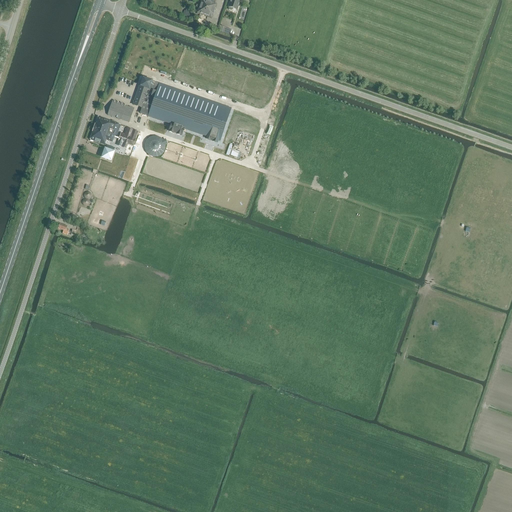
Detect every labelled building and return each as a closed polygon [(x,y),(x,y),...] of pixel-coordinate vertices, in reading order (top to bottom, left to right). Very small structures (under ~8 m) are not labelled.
[(201,0),(197,13),(212,18),(217,4),(215,3),(216,0),(214,0),(201,0)] [(228,9),(229,10),(230,11),(231,11),(232,10),(233,8),(237,10),(240,0),(230,0),(228,7),(229,7),(228,9)] [(182,17),(184,18),(185,17),(188,18),(190,11),(186,10),(185,11),(184,11),(182,17)] [(218,31),(229,34),(231,29),(220,26),(218,31)] [(132,105),(143,108),(149,90),(139,86),(132,105)] [(143,108),(139,119),(219,146),(230,114),(150,87),(149,90),(143,108)] [(107,115),(128,123),(134,109),(113,101),(107,115)] [(90,140),(105,146),(107,141),(113,143),(119,124),(114,122),(98,117),(90,140)] [(119,140),(117,145),(121,147),(126,149),(127,144),(132,146),(135,138),(126,135),(125,137),(121,135),(119,140)] [(145,145),(145,149),(146,151),(147,152),(146,152),(147,153),(148,154),(149,155),(149,156),(150,155),(153,157),(157,157),(160,155),(161,155),(163,152),(163,153),(163,152),(165,149),(165,148),(165,145),(167,144),(165,140),(163,141),(160,139),(161,138),(160,138),(157,137),(156,137),(154,137),(153,137),(149,139),(149,138),(149,139),(147,141),(146,141),(146,142),(145,145)] [(104,154),(102,158),(110,161),(113,153),(105,150),(104,154)] [(121,171),(118,177),(131,182),(138,160),(130,157),(129,162),(128,162),(127,163),(128,164),(127,166),(126,166),(126,167),(127,167),(126,170),(125,169),(124,171),(125,171),(125,172),(121,171)] [(67,229),(67,226),(60,224),(58,229),(63,231),(63,234),(67,235),(69,230),(67,229)]
